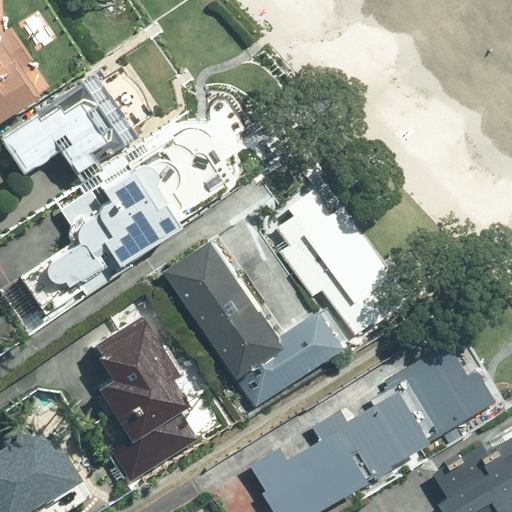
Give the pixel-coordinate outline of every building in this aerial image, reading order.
[(0,11),(0,118),(49,86),(0,11)] [(25,285),(41,307),(227,175),(182,111),(107,164),(105,160),(165,117),(116,48),(0,130),(0,148),(9,161),(50,132),(93,192),(65,211),(87,241),(25,285)] [(404,283),(325,173),(267,214),(269,241),(334,333),(404,283)] [(198,232),(153,261),(229,376),(274,347),(198,232)] [(109,377),(96,385),(132,444),(201,402),(143,307),(87,341),(109,377)] [(444,343),(238,463),(266,511),(326,511),(510,406),(444,343)] [(47,423),(0,450),(0,502),(5,511),(27,511),(80,481),(47,423)] [(511,511),(511,428),(390,504),(395,511),(511,511)]
